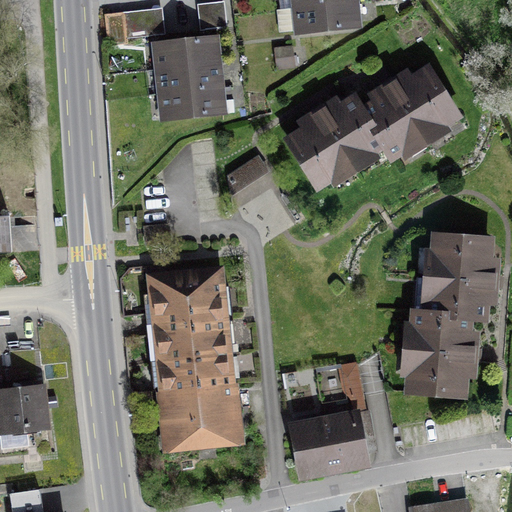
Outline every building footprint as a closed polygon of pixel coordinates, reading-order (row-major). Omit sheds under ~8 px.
[(294,0),(295,6),(277,8),(280,33),(358,24),(356,7),(355,0),(294,0)] [(227,8),(199,11),(201,35),(230,32),(227,8)] [(162,16),(126,20),(129,44),(165,40),(162,16)] [(218,71),(216,51),(215,40),(158,45),(166,120),(222,115),(220,96),(218,71)] [(395,90),(361,110),(356,100),(326,118),(284,143),(311,190),(384,147),(390,158),(460,117),(431,68),(395,90)] [(260,157),(227,176),(238,194),(271,174),(260,157)] [(0,212),(0,249),(10,249),(8,212),(0,212)] [(430,234),(422,311),(467,315),(491,317),(498,241),(430,234)] [(167,389),(228,382),(217,280),(144,288),(155,390),(167,389)] [(422,311),(413,310),(405,394),(459,399),(467,315),(422,311)] [(228,382),(167,389),(172,437),(233,430),(228,382)] [(38,390),(0,393),(0,427),(42,423),(38,390)] [(362,410),(290,423),(301,481),(372,469),(362,410)] [(45,511),(43,491),(12,494),(14,511),(45,511)] [(414,510),(414,511),(469,511),(468,502),(414,510)]
